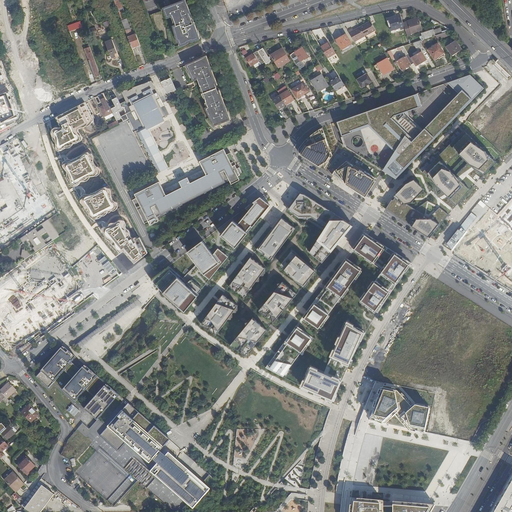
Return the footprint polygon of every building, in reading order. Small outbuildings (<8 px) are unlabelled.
[(197,34),(199,34),(185,0),(184,0),(165,7),(168,16),(173,14),(177,25),(174,26),(178,41),(179,41),(181,45),(187,43),(187,42),(192,40),(192,41),(198,38),(197,34)] [(123,10),(120,2),(115,4),(127,36),(132,34),(130,28),(129,28),(126,19),(124,20),(121,11),(123,10)] [(411,21),(403,23),(405,30),(406,31),(421,26),(418,18),(411,20),(411,21)] [(348,31),(354,41),(376,29),(371,20),(353,30),(352,29),(348,31)] [(403,21),(389,26),(393,35),(405,30),(403,23),(403,21)] [(421,33),(423,39),(436,35),(442,33),(441,28),(434,30),(433,29),(421,33)] [(351,43),(345,33),(336,38),(341,48),(351,43)] [(131,47),(139,44),(135,34),(127,37),(129,41),(131,47)] [(106,41),(112,57),(115,56),(114,52),(118,51),(114,41),(113,38),(106,41)] [(327,57),(335,52),(329,41),(324,43),(323,43),(320,45),(327,57)] [(460,52),(455,41),(446,45),(451,56),(460,52)] [(444,53),(438,43),(429,49),(435,58),(444,53)] [(308,55),(303,46),(295,51),(300,60),(308,55)] [(411,58),(404,46),(396,48),(391,50),(392,53),(403,50),(407,56),(398,62),(402,70),(414,63),(411,58)] [(86,49),(90,62),(94,60),(90,47),(86,49)] [(267,64),(272,61),(264,47),(258,51),(258,50),(254,52),(259,61),(261,63),(265,60),(267,64)] [(290,60),(282,47),(271,54),(279,66),(290,60)] [(422,51),(411,58),(414,63),(415,66),(427,60),(422,51)] [(251,65),(259,61),(254,52),(246,57),(251,65)] [(227,114),(228,113),(209,62),(207,62),(205,56),(188,64),(189,68),(188,69),(191,74),(192,74),(194,79),(199,77),(199,79),(197,80),(200,86),(201,86),(206,100),(205,100),(208,108),(206,108),(214,125),(229,120),(227,114)] [(388,58),(378,63),(383,73),(394,68),(388,58)] [(100,74),(94,60),(90,62),(96,76),(100,74)] [(95,80),(89,64),(85,65),(91,82),(95,80)] [(372,82),(368,73),(357,78),(361,87),(365,86),(369,84),(369,83),(372,82)] [(321,74),(312,79),(318,90),(321,89),(322,91),(326,88),(325,86),(328,85),(321,74)] [(336,91),(345,86),(338,75),(330,80),(336,91)] [(418,93),(337,122),(342,136),(361,129),(368,149),(357,153),(396,178),(484,88),(470,75),(447,83),(458,93),(422,131),(404,114),(404,112),(422,106),(418,93)] [(172,92),(176,89),(171,78),(169,79),(168,76),(164,77),(166,80),(164,81),(163,77),(160,78),(167,93),(171,91),(172,92)] [(164,106),(152,81),(132,88),(128,90),(128,89),(122,91),(136,120),(139,118),(144,127),(166,116),(161,107),(164,106)] [(304,82),(292,89),(297,97),(307,91),(304,86),(306,85),(304,82)] [(289,89),(280,94),(281,95),(286,104),(295,99),(289,89)] [(113,105),(110,106),(116,119),(121,117),(123,120),(128,118),(126,114),(120,116),(118,111),(122,109),(116,97),(115,98),(113,94),(110,95),(115,106),(114,107),(113,105)] [(279,109),(286,104),(281,95),(273,100),(279,109)] [(54,116),(56,136),(63,164),(71,184),(84,205),(98,226),(112,244),(132,264),(147,253),(144,248),(90,138),(103,132),(88,101),(67,109),(54,116)] [(107,103),(107,104),(108,107),(105,109),(103,105),(99,107),(104,118),(112,113),(107,103)] [(117,120),(108,125),(110,129),(119,124),(117,120)] [(332,155),(322,127),(317,130),(312,134),(307,139),(304,142),(301,145),(299,149),(300,154),(320,167),(328,161),(332,155)] [(361,129),(342,136),(343,136),(341,137),(344,145),(357,153),(368,149),(361,129)] [(483,175),(496,162),(464,130),(423,172),(442,192),(444,190),(458,204),(465,196),(470,190),(446,165),(459,153),(470,165),(483,175)] [(141,131),(137,133),(158,173),(162,171),(141,131)] [(219,158),(217,153),(201,161),(204,169),(207,174),(191,182),(189,177),(180,181),(183,187),(167,195),(164,189),(160,181),(136,193),(138,197),(134,199),(145,222),(149,220),(151,224),(160,220),(158,216),(226,182),(228,186),(232,184),(230,180),(233,179),(232,177),(234,176),(232,171),(230,172),(228,169),(229,168),(223,157),(219,158)] [(0,172),(0,173),(22,165),(18,156),(0,163),(0,172)] [(334,171),(332,175),(366,196),(376,180),(375,179),(376,178),(370,174),(370,173),(359,166),(358,167),(347,160),(334,171)] [(204,169),(189,177),(191,182),(207,174),(204,169)] [(183,187),(180,181),(164,189),(167,195),(183,187)] [(407,184),(406,183),(394,196),(385,209),(430,238),(444,220),(447,216),(444,214),(445,212),(440,207),(429,216),(428,217),(405,202),(410,197),(412,198),(415,199),(423,190),(420,187),(413,181),(407,184)] [(444,190),(442,192),(457,205),(458,204),(444,190)] [(316,201),(300,191),(287,209),(308,222),(308,221),(323,231),(325,232),(319,241),(318,239),(309,252),(321,262),(325,257),(327,258),(332,251),(331,250),(337,242),(338,244),(353,225),(318,203),(317,205),(315,203),(316,201)] [(221,235),(236,247),(270,205),(260,197),(245,208),(249,211),(239,222),(241,223),(239,226),(238,224),(233,220),(221,235)] [(266,240),(258,250),(270,259),(272,256),(273,257),(293,231),(292,229),(294,227),(282,218),(279,222),(278,221),(272,228),(273,229),(266,239),(265,238),(264,239),(266,240)] [(52,239),(59,234),(48,219),(42,223),(44,227),(38,231),(36,228),(30,231),(26,234),(21,238),(24,242),(29,238),(35,246),(33,247),(36,251),(46,243),(40,235),(46,230),(52,239)] [(272,228),(265,238),(266,239),(273,229),(272,228)] [(397,284),(412,263),(364,232),(352,248),(383,271),(361,300),(378,313),(382,306),(397,284)] [(257,249),(258,250),(266,240),(264,239),(257,249)] [(199,271),(210,279),(228,257),(218,248),(213,254),(202,240),(189,250),(191,253),(189,254),(201,269),(199,271)] [(25,259),(31,254),(27,250),(23,249),(21,255),(23,256),(25,259)] [(303,286),(316,271),(292,251),(282,263),(296,280),(303,286)] [(251,257),(229,287),(244,298),(266,268),(251,257)] [(361,269),(346,257),(302,317),(318,329),(361,269)] [(168,267),(151,279),(167,295),(184,310),(203,288),(191,279),(186,284),(168,267)] [(259,310),(273,322),(297,294),(282,282),(259,310)] [(223,295),(201,324),(216,335),(238,306),(223,295)] [(253,318),(230,345),(246,356),(267,330),(253,318)] [(347,322),(325,372),(311,366),(301,386),(317,393),(334,401),(341,382),(350,363),(359,345),(366,333),(347,322)] [(388,343),(398,328),(391,324),(382,339),(388,343)] [(312,337),(296,326),(266,368),(283,377),(312,337)] [(63,349),(62,348),(36,377),(49,388),(64,371),(73,379),(63,390),(75,401),(86,390),(95,397),(84,409),(97,421),(118,397),(119,395),(87,367),(85,369),(83,368),(81,370),(72,363),(76,358),(65,348),(63,349)] [(9,382),(0,390),(0,391),(5,396),(7,398),(16,389),(9,382)] [(382,388),(381,390),(379,390),(378,395),(379,396),(378,401),(376,400),(373,408),(375,409),(370,421),(425,433),(430,410),(415,406),(412,408),(397,392),(382,388)] [(118,397),(127,406),(129,404),(119,395),(118,397)] [(21,413),(29,405),(27,404),(19,411),(21,413)] [(160,452),(170,440),(162,433),(129,404),(127,406),(101,436),(119,452),(126,443),(150,464),(153,460),(158,464),(151,473),(187,504),(192,509),(210,489),(203,483),(169,453),(166,457),(160,452)] [(29,405),(21,413),(30,422),(38,415),(29,405)] [(88,428),(83,423),(76,431),(69,439),(61,455),(68,458),(84,438),(82,436),(88,428)] [(6,429),(0,433),(0,436),(1,437),(7,444),(14,437),(15,436),(7,427),(6,429)] [(7,444),(1,437),(0,438),(0,457),(1,458),(5,455),(2,452),(9,445),(7,444)] [(36,466),(27,456),(18,465),(27,475),(36,466)] [(13,472),(4,481),(12,489),(18,484),(21,487),(25,484),(24,483),(15,474),(13,472)] [(210,475),(203,483),(210,489),(217,481),(210,475)] [(491,511),(511,511),(511,476),(503,493),(493,510),(491,511)] [(15,493),(21,487),(18,484),(12,489),(15,493)] [(26,507),(32,511),(40,511),(52,495),(40,486),(26,507)] [(379,511),(379,505),(355,503),(353,511),(379,511)]
